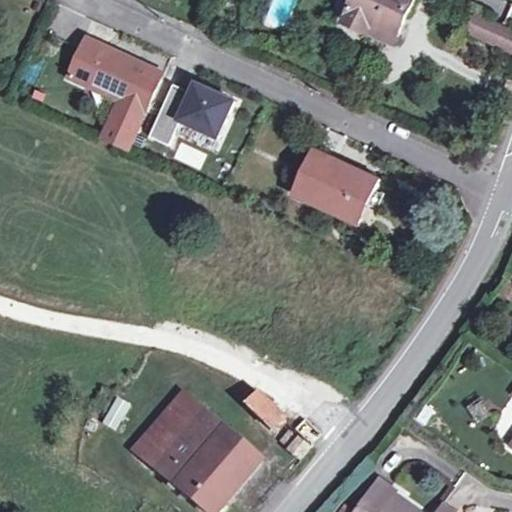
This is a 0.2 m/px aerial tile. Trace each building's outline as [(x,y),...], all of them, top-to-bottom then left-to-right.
[(343,21),(350,25),(359,0),(341,0),(338,7),(339,14),(343,21)] [(359,0),(350,25),(397,47),(419,0),(359,0)] [(472,34),(500,46),(507,29),(479,15),(472,34)] [(511,30),(507,29),(500,46),(511,51),(511,30)] [(93,43),(74,82),(130,108),(125,119),(123,117),(117,130),(114,128),(108,143),(131,153),(149,118),(167,79),(93,43)] [(197,99),(178,90),(154,142),(174,151),(186,127),(223,145),(241,109),(202,90),(197,99)] [(347,175),(322,163),(305,196),(330,208),(326,216),(365,233),(368,227),(377,231),(388,206),(380,201),(386,186),(351,169),(347,175)] [(286,417),(261,395),(248,411),(273,432),(286,417)] [(158,471),(206,413),(187,397),(140,456),(158,471)] [(222,511),(265,463),(206,413),(158,471),(204,511),(222,511)] [(304,460),(313,451),(292,430),(283,442),(304,460)] [(458,511),(445,503),(439,511),(426,511),(413,504),(398,495),(400,490),(381,476),(355,511),(458,511)]
